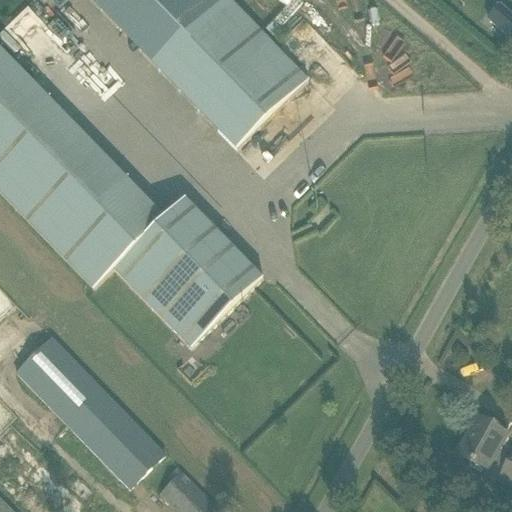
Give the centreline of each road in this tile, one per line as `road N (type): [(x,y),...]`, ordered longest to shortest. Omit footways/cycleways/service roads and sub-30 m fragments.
road 1 (tertiary): [(323,511),(511,184)]
road 2 (track): [(392,0),(511,108)]
